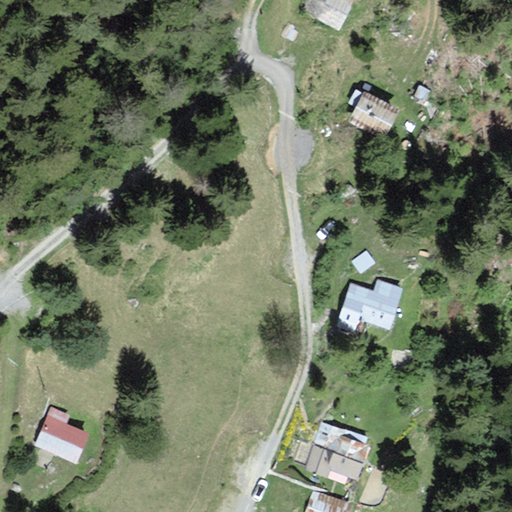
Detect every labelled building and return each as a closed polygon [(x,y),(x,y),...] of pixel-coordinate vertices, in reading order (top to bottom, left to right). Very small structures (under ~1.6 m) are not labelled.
[(347,4),(340,0),(301,0),(294,13),(330,34),(347,4)] [(391,112),(351,92),(336,123),(375,143),(391,112)] [(395,290),(370,281),(367,292),(345,285),(331,326),(351,333),(355,321),(381,330),(395,290)] [(61,417),(43,409),(26,447),(64,463),(76,435),(57,426),(61,417)] [(364,442),(316,423),(298,470),(337,485),(345,489),(364,442)] [(342,511),(344,506),(305,493),(298,511),(342,511)]
